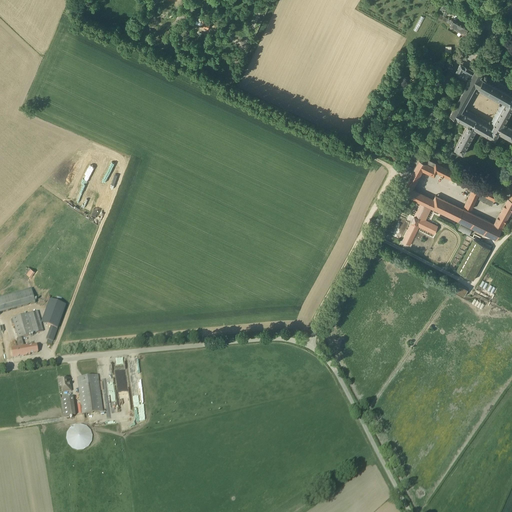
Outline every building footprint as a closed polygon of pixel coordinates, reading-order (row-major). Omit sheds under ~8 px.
[(442,8),(450,12),(455,14),(458,9),(445,2),(442,8)] [(436,12),(434,16),(448,25),(450,20),(436,12)] [(415,29),(418,31),(424,18),(420,16),(415,29)] [(451,19),(450,20),(448,25),(450,26),(449,26),(460,32),(465,35),(468,29),(451,19)] [(210,24),(203,21),(200,27),(207,30),(210,24)] [(495,140),(498,134),(511,141),(511,128),(504,124),(511,108),(511,88),(485,74),(483,78),(481,76),(482,75),(463,64),(460,63),(453,76),(458,79),(462,70),(471,75),(449,115),(467,125),(453,150),(462,155),(476,130),(495,140)] [(436,163),(421,156),(411,174),(419,178),(423,171),(435,177),(437,173),(436,163)] [(436,163),(437,173),(473,190),(465,206),(472,210),(477,199),(492,206),(494,203),(499,194),(436,163)] [(409,178),(408,181),(401,193),(412,198),(415,191),(412,190),(417,182),(409,178)] [(421,203),(428,206),(458,221),(464,210),(436,196),(433,200),(415,191),(412,198),(421,203)] [(494,225),(502,229),(511,209),(511,200),(509,199),(508,198),(494,225)] [(421,220),(428,206),(421,203),(405,237),(411,240),(417,226),(430,232),(433,226),(421,220)] [(502,229),(494,225),(464,210),(458,221),(496,239),(502,229)] [(482,243),(473,238),(457,271),(466,275),(482,243)] [(31,278),(35,272),(29,267),(25,273),(31,278)] [(464,296),(466,289),(454,284),(451,291),(464,296)] [(487,291),(493,294),(496,288),(490,285),(487,291)] [(0,297),(0,313),(35,303),(32,289),(0,297)] [(52,309),(46,325),(58,329),(66,305),(50,299),(47,307),(52,309)] [(38,312),(29,314),(34,334),(43,331),(38,312)] [(13,318),(18,338),(22,337),(34,334),(29,314),(28,313),(13,318)] [(30,355),(30,354),(38,352),(37,345),(29,346),(29,345),(24,346),(19,347),(11,348),(13,358),(30,355)] [(127,388),(125,367),(114,368),(116,390),(127,388)] [(98,375),(77,377),(82,415),(103,412),(98,375)] [(68,379),(59,380),(60,384),(62,384),(63,392),(71,391),(70,382),(68,382),(68,379)] [(120,409),(129,408),(128,395),(123,396),(123,398),(119,398),(120,409)] [(75,415),(73,397),(61,399),(63,417),(75,415)] [(70,449),(91,448),(90,424),(69,426),(70,449)]
